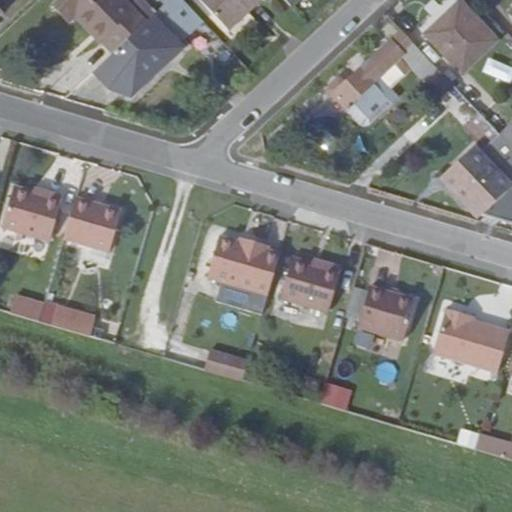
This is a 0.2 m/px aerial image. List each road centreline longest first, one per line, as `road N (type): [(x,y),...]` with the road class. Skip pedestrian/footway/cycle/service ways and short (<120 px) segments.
road 1 (residential): [(197,164),(511,257)]
road 2 (residential): [(373,0),(197,164)]
road 3 (residential): [(0,105),(197,164)]
